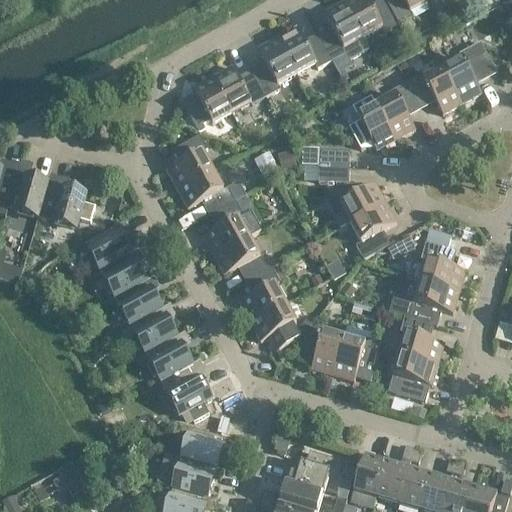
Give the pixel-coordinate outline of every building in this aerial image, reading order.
[(365,0),(353,0),(343,6),(363,41),(381,31),(384,36),(398,28),(393,18),(380,26),(365,0)] [(429,5),(426,0),(400,0),(407,11),(393,18),(398,28),(413,20),(410,15),(429,5)] [(363,41),(343,6),(324,16),(341,47),(327,55),(332,64),(346,56),(349,62),(368,52),(363,41)] [(296,31),(277,42),(296,78),(315,67),(318,72),(332,64),(327,55),(313,62),(296,31)] [(296,78),(277,42),(257,53),(274,83),(261,91),(266,100),(280,93),(277,88),(296,78)] [(481,48),(460,59),(462,62),(443,72),(462,108),(481,97),(475,85),(495,74),(481,48)] [(232,71),(212,81),(232,117),(251,107),(251,108),(266,100),(261,91),(247,99),(232,71)] [(462,108),(443,72),(424,82),(421,78),(407,85),(412,95),(426,87),(443,118),(462,108)] [(232,117),(212,81),(193,92),(205,114),(191,122),(196,131),(210,124),(212,128),(232,117)] [(412,95),(407,85),(393,93),(395,98),(376,108),(396,144),(415,133),(398,102),(412,95)] [(396,144),(376,108),(357,119),(376,155),(396,144)] [(167,174),(177,194),(213,174),(203,155),(207,153),(199,138),(190,144),(197,157),(167,174)] [(291,152),(279,156),(284,171),(295,168),(291,152)] [(319,153),(319,169),(329,169),(330,153),(319,153)] [(319,169),(318,185),(343,186),(344,170),(329,169),(319,169)] [(0,216),(2,217),(4,210),(8,211),(18,177),(0,171),(0,216)] [(223,193),(213,174),(177,194),(188,213),(219,196),(226,210),(236,205),(245,200),(238,185),(223,193)] [(48,186),(18,177),(8,211),(38,220),(48,186)] [(87,196),(48,186),(38,220),(77,231),(79,222),(91,225),(95,209),(84,206),(87,196)] [(335,219),(343,214),(350,227),(386,207),(375,188),(362,195),(352,187),(325,201),(335,219)] [(244,219),(236,205),(226,210),(234,224),(203,241),(214,260),(249,241),(239,222),(244,219)] [(397,227),(386,207),(350,227),(361,246),(356,248),(364,263),(373,258),(366,244),(397,227)] [(124,225),(117,228),(85,246),(95,264),(100,274),(132,256),(120,234),(127,230),(124,225)] [(430,233),(426,247),(447,253),(451,240),(430,233)] [(260,260),(249,241),(214,260),(224,280),(255,263),(263,276),(272,271),(265,257),(260,260)] [(409,241),(389,252),(394,263),(415,252),(409,241)] [(426,264),(420,285),(459,296),(465,275),(451,271),(455,256),(426,247),(421,263),(426,264)] [(139,253),(132,256),(100,274),(115,302),(147,284),(135,262),(142,258),(139,253)] [(337,264),(326,270),(334,283),(344,277),(337,264)] [(280,285),(272,271),(263,276),(270,290),(239,307),(250,326),(286,307),(275,288),(280,285)] [(319,278),(312,282),(316,289),(323,286),(319,278)] [(154,280),(147,284),(115,302),(130,329),(162,312),(150,290),(157,286),(154,280)] [(459,296),(420,285),(414,306),(409,304),(399,302),(395,317),(404,320),(426,326),(437,329),(441,314),(453,318),(456,305),(459,296)] [(345,288),(340,295),(349,301),(354,294),(345,288)] [(297,326),(286,307),(250,326),(261,346),(270,341),(272,344),(270,345),(275,354),(276,355),(300,342),(292,329),(297,326)] [(170,308),(162,312),(130,329),(145,356),(177,339),(165,318),(173,314),(170,308)] [(426,326),(404,320),(400,335),(405,337),(399,358),(438,369),(444,347),(422,341),(426,326)] [(307,322),(301,330),(306,334),(312,326),(307,322)] [(344,341),(332,380),(354,386),(355,381),(370,385),(379,357),(382,346),(372,344),(374,337),(347,329),(344,341)] [(184,335),(177,339),(145,356),(160,384),(192,366),(180,344),(187,340),(184,335)] [(306,335),(303,345),(318,349),(312,368),(311,373),(332,380),(344,341),(323,335),(321,339),(306,335)] [(438,369),(399,358),(393,379),(400,381),(395,396),(405,399),(425,405),(429,389),(432,390),(438,369)] [(211,402),(192,366),(160,384),(179,419),(188,414),(194,425),(209,417),(203,407),(211,402)] [(109,402),(97,409),(101,416),(113,410),(109,402)] [(189,430),(180,461),(216,471),(225,440),(189,430)] [(279,437),(274,453),(286,456),(290,441),(279,437)] [(405,450),(400,468),(409,470),(410,465),(414,452),(405,450)] [(422,454),(414,452),(410,465),(418,467),(422,454)] [(333,462),(309,455),(307,464),(301,462),(298,464),(298,465),(292,464),(286,486),(322,497),(333,462)] [(387,464),(364,457),(359,474),(357,482),(350,506),(371,511),(372,511),(376,501),(387,464)] [(345,459),(343,468),(352,470),(354,462),(345,459)] [(216,471),(180,461),(178,469),(173,468),(168,484),(174,485),(172,492),(207,502),(216,471)] [(445,475),(454,478),(457,465),(449,463),(445,475)] [(409,470),(400,468),(387,464),(376,501),(398,507),(409,470)] [(465,468),(457,465),(454,478),(462,480),(465,468)] [(70,468),(58,475),(63,483),(74,477),(70,468)] [(359,474),(343,469),(340,477),(357,482),(359,474)] [(420,511),(431,477),(409,470),(398,507),(413,511),(420,511)] [(444,511),(452,483),(431,477),(420,511),(444,511)] [(467,511),(474,490),(452,483),(444,511),(467,511)] [(511,485),(504,483),(501,495),(509,498),(511,487),(511,485)] [(286,486),(282,500),(280,508),(292,511),(317,511),(322,497),(286,486)] [(42,489),(34,493),(40,504),(48,500),(42,489)] [(497,496),(474,490),(467,511),(505,511),(508,503),(496,500),(497,496)] [(108,491),(104,493),(110,504),(114,502),(108,491)] [(203,511),(207,502),(172,492),(165,511),(203,511)] [(263,494),(261,503),(274,507),(280,508),(282,500),(263,494)] [(12,500),(2,505),(5,511),(11,511),(17,509),(12,500)] [(116,502),(111,506),(114,511),(120,509),(116,502)] [(274,507),(261,503),(259,511),(261,511),(278,511),(280,508),(274,507)]
